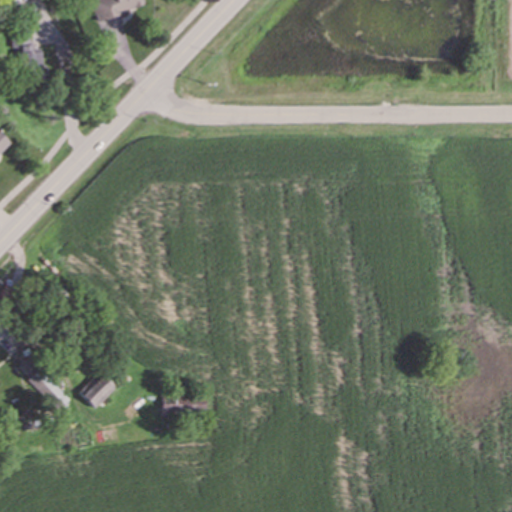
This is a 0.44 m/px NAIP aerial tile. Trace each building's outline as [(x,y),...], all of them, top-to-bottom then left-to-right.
[(144,6),(141,0),(88,0),(97,23),(144,6)] [(40,51),(31,51),(31,29),(11,29),(11,49),(18,49),(18,77),(39,77),(40,51)] [(67,401),(27,357),(16,367),(56,411),(67,401)] [(113,388),(98,372),(77,393),(92,409),(113,388)] [(203,415),(203,394),(160,395),(160,416),(203,415)]
